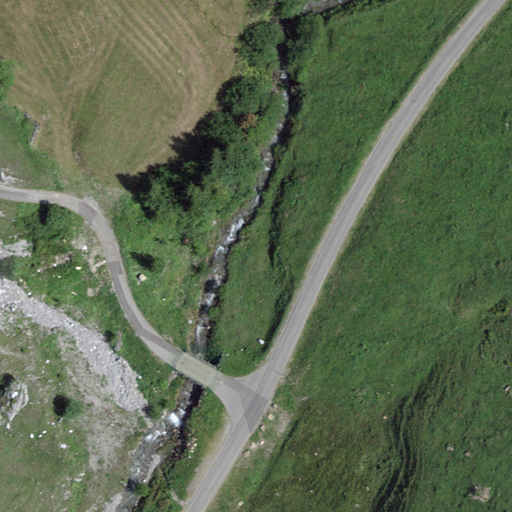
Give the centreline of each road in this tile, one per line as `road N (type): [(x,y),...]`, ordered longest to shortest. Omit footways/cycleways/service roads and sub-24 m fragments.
road 1 (unclassified): [(497,0),(424,86),(346,219),(263,403),(198,511)]
road 2 (track): [(263,403),(148,337),(123,292),(105,230),(89,212),(0,190)]
